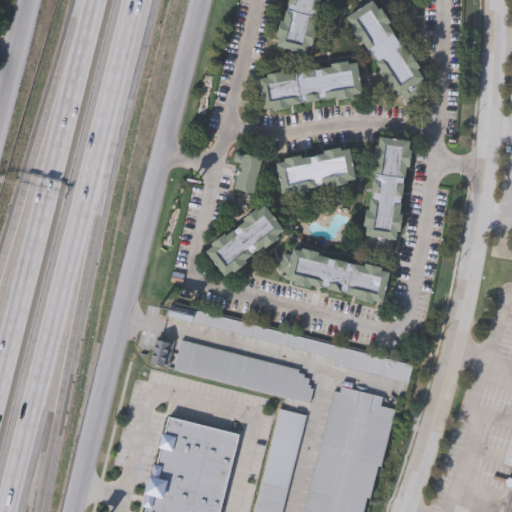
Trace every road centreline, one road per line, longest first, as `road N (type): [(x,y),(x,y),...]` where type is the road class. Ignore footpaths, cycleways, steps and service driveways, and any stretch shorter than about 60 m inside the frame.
road 1 (secondary): [(72,511),(200,0)]
road 2 (tertiary): [(402,511),(472,281),(494,0)]
road 3 (motorway): [(4,511),(101,129)]
road 4 (motorway): [(91,20),(0,381)]
road 5 (motorway): [(35,511),(96,219)]
road 6 (motorway): [(50,103),(0,271)]
road 7 (motorway): [(101,129),(133,0)]
road 8 (secondary): [(30,0),(0,119)]
